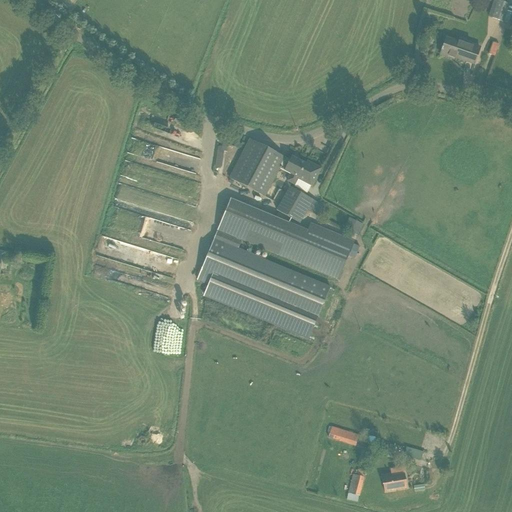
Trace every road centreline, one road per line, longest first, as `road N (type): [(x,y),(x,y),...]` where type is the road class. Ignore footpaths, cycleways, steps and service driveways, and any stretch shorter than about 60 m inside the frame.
road 1 (unclassified): [(25,0),(178,104),(262,135),(303,137),(409,84),(511,109)]
road 2 (track): [(436,473),(511,234)]
road 3 (track): [(0,166),(73,34)]
